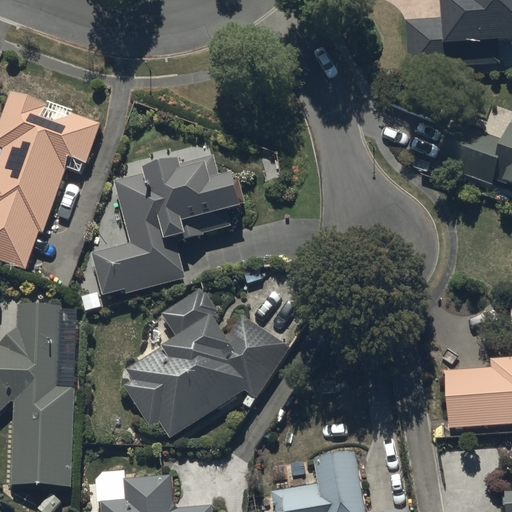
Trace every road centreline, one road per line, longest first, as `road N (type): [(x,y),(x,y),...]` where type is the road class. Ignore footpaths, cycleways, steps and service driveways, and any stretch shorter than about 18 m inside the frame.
road 1 (residential): [(258,0),(316,80),(376,245)]
road 2 (residential): [(34,0),(137,29),(176,26),(239,0)]
